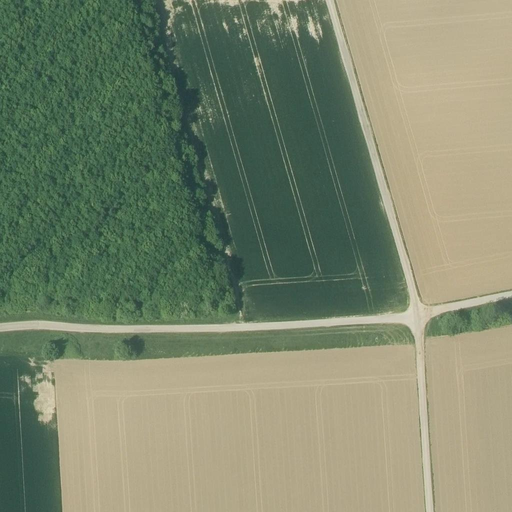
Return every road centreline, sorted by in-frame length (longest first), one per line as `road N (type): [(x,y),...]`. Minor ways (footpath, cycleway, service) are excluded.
road 1 (track): [(0,328),(249,327),(418,315)]
road 2 (track): [(418,315),(328,0)]
road 3 (track): [(428,511),(418,315)]
